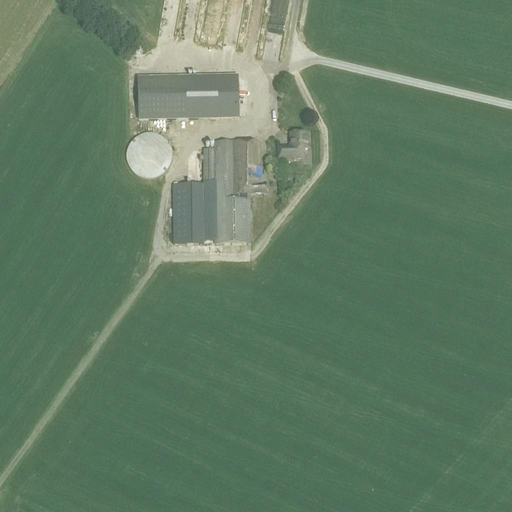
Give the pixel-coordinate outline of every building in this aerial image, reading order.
[(166,10),(166,40),(179,40),(179,10),(166,10)] [(203,38),(203,45),(219,46),(220,38),(203,38)] [(139,121),(239,119),(238,78),(138,80),(139,121)] [(308,150),(307,134),(290,134),(290,147),(278,148),(278,160),(296,160),(296,158),(303,158),(303,150),(308,150)] [(167,143),(165,141),(163,140),(161,138),(159,137),(156,136),(154,135),(151,135),(149,135),(146,135),(144,135),(142,136),(139,137),(137,138),(135,140),(133,141),(131,143),(130,145),(129,147),(128,150),(127,152),(126,154),(126,157),(126,160),(127,162),(127,164),(128,167),(129,169),(131,171),(132,173),(134,175),(136,176),(138,178),(141,179),(143,180),(145,180),(148,180),(150,180),(153,180),(155,179),(158,179),(160,178),(162,176),(164,175),(166,173),(167,171),(169,169),(170,167),(171,164),(171,162),(172,159),(172,157),(172,154),(171,152),(170,149),(169,147),(168,145),(167,143)] [(259,143),(215,143),(215,151),(203,151),(203,184),(204,184),(204,244),(215,244),(215,246),(250,246),(250,195),(267,195),(267,187),(262,187),(262,169),(260,169),(259,143)] [(314,151),(306,151),(306,161),(314,161),(314,151)] [(201,244),(200,186),(172,187),(173,245),(201,244)]
